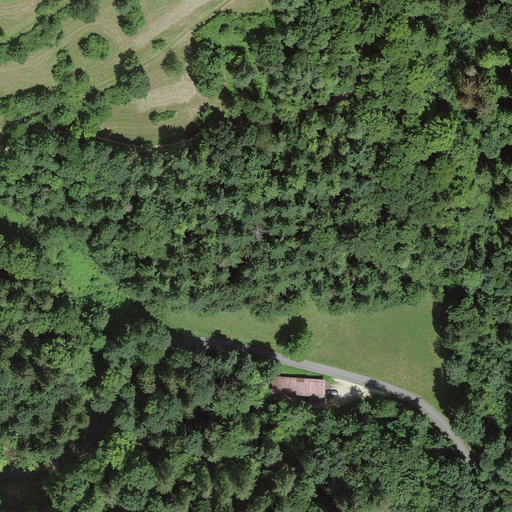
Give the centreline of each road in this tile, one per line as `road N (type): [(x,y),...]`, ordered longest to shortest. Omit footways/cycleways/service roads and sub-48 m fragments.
road 1 (track): [(511,507),(479,477),(437,417),(413,400),(385,386),(195,340),(137,356),(75,452),(47,466),(0,472)]
road 2 (track): [(0,157),(51,134),(150,149),(335,103),(352,89),(361,60),(362,0)]
road 3 (track): [(113,403),(135,436),(152,444),(286,465),(349,511)]
road 4 (track): [(225,0),(124,75),(29,111),(0,135)]
road 5 (track): [(511,207),(452,211),(344,242)]
